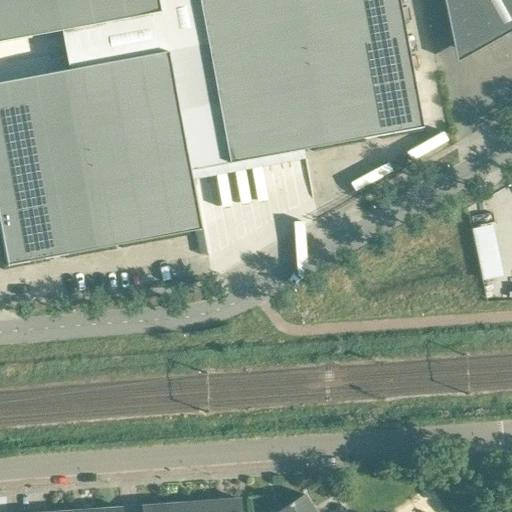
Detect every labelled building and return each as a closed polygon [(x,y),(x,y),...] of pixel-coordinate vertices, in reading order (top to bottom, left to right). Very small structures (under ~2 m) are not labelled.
[(0,0),(0,42),(61,31),(160,13),(157,0),(0,0)] [(157,0),(160,13),(61,31),(69,70),(168,52),(187,48),(198,106),(209,167),(423,128),(399,0),(157,0)] [(511,0),(443,0),(456,63),(511,31),(511,0)] [(69,70),(0,83),(0,227),(7,266),(67,255),(201,230),(190,170),(209,167),(198,106),(187,48),(168,52),(69,70)] [(314,511),(303,495),(277,511),(314,511)] [(240,511),(240,500),(215,502),(215,511),(240,511)] [(215,511),(215,502),(191,504),(191,511),(215,511)]
